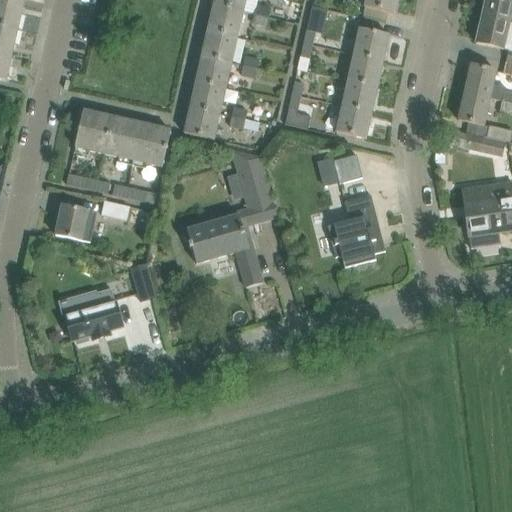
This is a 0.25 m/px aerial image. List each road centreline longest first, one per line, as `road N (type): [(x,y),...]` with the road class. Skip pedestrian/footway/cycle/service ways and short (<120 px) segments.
road 1 (residential): [(36,420),(7,290),(13,206),(68,0)]
road 2 (residential): [(442,307),(36,420)]
road 3 (residential): [(442,307),(415,223),(407,160),(444,0)]
